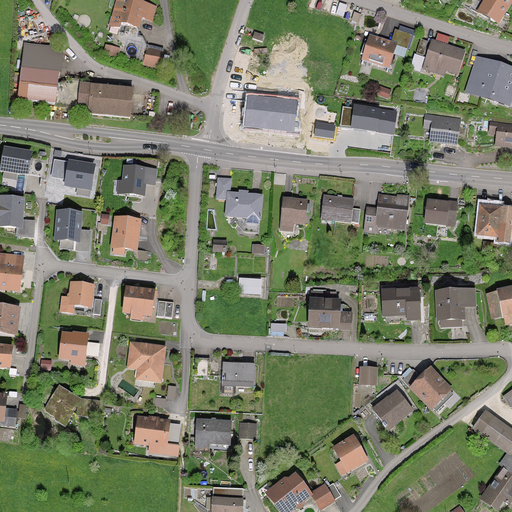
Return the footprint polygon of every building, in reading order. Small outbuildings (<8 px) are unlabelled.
[(157,9),(127,0),(117,0),(109,26),(120,30),(121,24),(139,30),(142,20),(153,23),(157,9)] [(511,0),(486,0),(478,13),(498,27),(511,6),(511,0)] [(361,15),(354,13),(352,20),(359,22),(361,15)] [(414,32),(394,26),(390,42),(369,36),(362,60),(389,69),(395,48),(408,52),(414,32)] [(255,33),(253,39),(262,42),(264,36),(255,33)] [(436,41),(432,40),(431,44),(426,57),(417,54),(415,53),(410,68),(422,72),(423,69),(445,76),(446,71),(459,75),(467,51),(448,45),(450,38),(438,33),(436,41)] [(417,54),(426,57),(431,44),(421,41),(417,54)] [(63,48),(24,44),(18,101),(57,105),(63,48)] [(121,48),(105,45),(103,54),(118,58),(121,48)] [(165,53),(147,48),(143,64),(161,69),(165,53)] [(511,103),(511,66),(479,56),(467,93),(511,107),(511,103)] [(133,88),(80,84),(79,108),(90,109),(89,116),(131,119),(133,88)] [(448,85),(445,93),(454,96),(457,88),(448,85)] [(380,87),(377,95),(389,99),(391,91),(380,87)] [(297,101),(249,96),(246,125),(294,130),(297,101)] [(396,111),(355,105),(352,128),(393,134),(396,111)] [(461,120),(425,115),(422,135),(432,136),(431,144),(457,147),(461,120)] [(511,124),(491,121),(489,134),(496,135),(494,147),(511,149),(511,124)] [(336,125),(317,122),(315,136),(334,139),(336,125)] [(4,147),(0,171),(4,172),(3,179),(17,181),(18,175),(29,176),(29,175),(41,177),(43,162),(31,160),(32,152),(4,147)] [(65,180),(64,187),(78,189),(77,195),(90,197),(91,191),(92,191),(96,164),(69,160),(68,162),(54,160),(51,178),(65,180)] [(120,181),(119,195),(145,198),(147,184),(156,185),(157,169),(124,166),(123,181),(120,181)] [(229,181),(219,180),(216,200),(229,201),(227,218),(248,220),(247,227),(262,229),(265,197),(228,193),(229,181)] [(410,199),(382,195),(379,210),(368,209),(364,234),(376,236),(377,229),(405,233),(410,199)] [(356,201),(326,197),(323,221),(352,225),(356,201)] [(27,201),(1,198),(0,204),(0,231),(16,233),(15,240),(35,242),(37,221),(25,220),(27,201)] [(309,201),(286,199),(282,231),(296,233),(297,226),(306,227),(309,201)] [(459,206),(429,203),(427,227),(450,229),(451,224),(457,225),(459,206)] [(511,212),(481,209),(477,240),(501,242),(500,247),(511,248),(511,212)] [(83,214),(57,211),(55,241),(80,243),(83,214)] [(109,215),(102,214),(101,224),(108,225),(109,215)] [(142,223),(115,220),(112,251),(139,254),(142,223)] [(214,241),(213,252),(226,253),(227,242),(214,241)] [(253,245),(252,254),(264,255),(265,246),(253,245)] [(0,254),(0,290),(20,293),(25,258),(0,254)] [(239,279),(239,294),(261,295),(261,280),(239,279)] [(95,289),(70,286),(67,308),(91,311),(95,289)] [(156,291),(128,288),(125,315),(153,317),(156,291)] [(511,291),(485,298),(492,325),(511,319),(511,291)] [(419,293),(385,294),(386,318),(408,318),(408,325),(420,324),(419,293)] [(476,294),(439,295),(440,324),(464,323),(464,311),(476,310),(476,294)] [(102,301),(95,300),(94,314),(101,315),(102,301)] [(340,302),(311,301),(310,328),(351,330),(352,314),(339,314),(340,302)] [(174,305),(160,303),(158,318),(172,319),(174,305)] [(22,312),(0,308),(0,335),(18,339),(22,312)] [(89,338),(62,335),(59,359),(72,360),(71,366),(86,368),(89,338)] [(167,348),(133,344),(130,369),(138,370),(136,380),(163,383),(167,348)] [(15,349),(0,346),(0,369),(11,371),(15,349)] [(41,360),(40,370),(51,371),(52,361),(41,360)] [(255,366),(224,365),(223,388),(254,390),(255,366)] [(421,377),(410,388),(431,410),(452,390),(431,368),(421,377)] [(378,370),(361,370),(360,386),(378,387),(378,370)] [(410,388),(421,377),(414,370),(403,381),(410,388)] [(64,388),(45,411),(66,428),(77,417),(98,421),(100,404),(83,401),(64,388)] [(511,390),(503,397),(511,408),(511,407),(511,390)] [(416,414),(401,393),(376,411),(392,433),(416,414)] [(154,398),(153,406),(165,407),(166,400),(154,398)] [(511,430),(486,411),(473,429),(506,454),(497,466),(502,470),(481,498),(498,511),(504,502),(509,506),(511,501),(511,430)] [(171,422),(138,418),(135,446),(150,448),(149,453),(177,457),(179,446),(178,446),(168,445),(170,424),(171,422)] [(232,422),(197,421),(196,449),(210,449),(210,447),(231,447),(232,422)] [(170,424),(168,445),(178,446),(180,426),(170,424)] [(255,426),(240,425),(240,440),(254,440),(255,426)] [(355,438),(334,451),(341,464),(336,468),(343,479),(370,463),(355,438)] [(292,472),(265,494),(279,511),(291,511),(311,496),(292,472)] [(333,484),(327,488),(335,501),(342,497),(333,484)] [(321,510),(335,501),(327,488),(325,485),(324,485),(311,494),(321,510)] [(242,511),(244,490),(213,489),(212,511),(242,511)]
